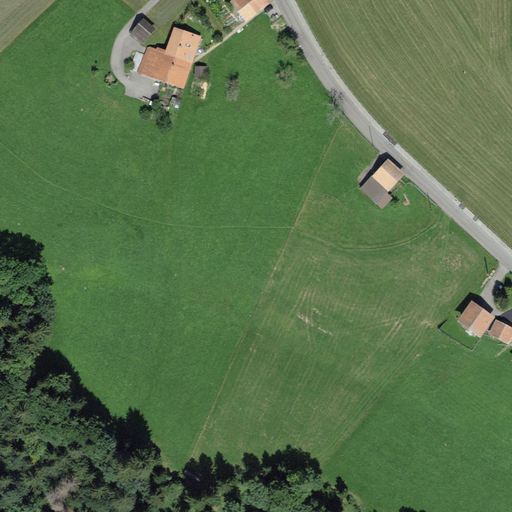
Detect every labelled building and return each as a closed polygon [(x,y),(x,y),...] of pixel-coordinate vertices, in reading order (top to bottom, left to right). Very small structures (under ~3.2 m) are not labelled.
[(246,17),(268,0),(236,0),(235,2),(246,17)] [(142,19),(153,29),(156,25),(145,15),(142,19)] [(136,29),(146,37),(153,29),(143,21),(136,29)] [(172,45),(168,55),(186,61),(192,45),(195,46),(198,39),(176,31),(170,45),(172,45)] [(189,67),(184,66),(186,61),(168,55),(148,48),(139,72),(148,75),(150,71),(183,83),(189,67)] [(197,64),(196,74),(207,75),(208,65),(197,64)] [(377,202),(385,194),(382,191),(399,173),(389,163),(371,182),(369,180),(362,188),(377,202)] [(472,306),(462,320),(480,333),(490,319),(472,306)] [(498,324),(494,332),(507,339),(511,331),(498,324)]
